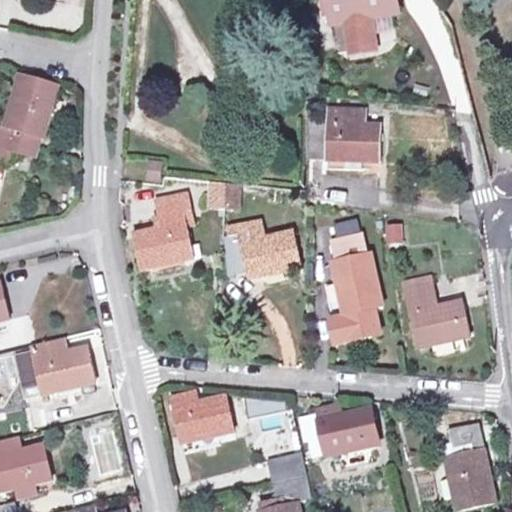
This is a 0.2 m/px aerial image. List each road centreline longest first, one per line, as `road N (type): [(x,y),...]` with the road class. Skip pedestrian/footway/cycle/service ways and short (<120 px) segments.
road 1 (residential): [(511,402),(129,369)]
road 2 (residential): [(110,0),(98,228),(129,369)]
road 3 (residential): [(511,385),(492,233),(511,216)]
road 4 (residential): [(129,369),(161,511)]
